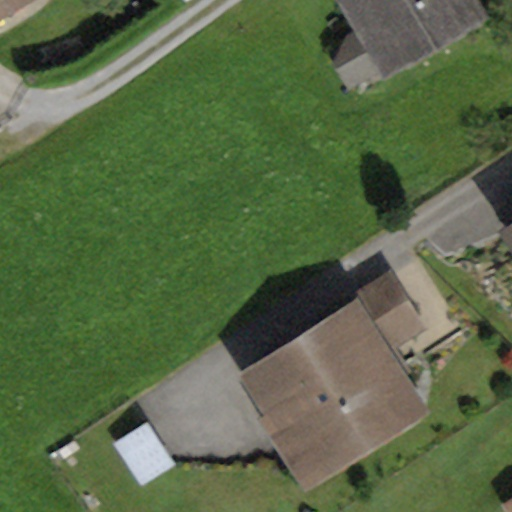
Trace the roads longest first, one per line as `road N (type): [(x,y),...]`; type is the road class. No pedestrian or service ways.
road 1 (track): [(198,384),(511,169)]
road 2 (track): [(25,127),(206,0)]
